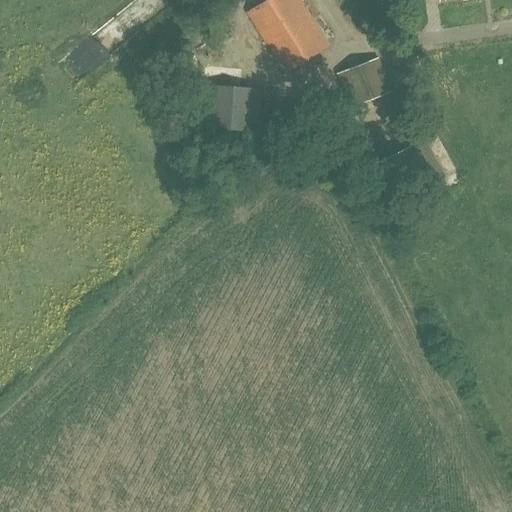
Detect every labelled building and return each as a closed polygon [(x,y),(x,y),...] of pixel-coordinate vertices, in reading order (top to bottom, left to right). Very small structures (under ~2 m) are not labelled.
[(267,0),(248,12),(285,72),(327,45),(299,0),(267,0)] [(379,56),(336,73),(349,107),(392,90),(379,56)] [(290,106),(302,128),(335,112),(322,88),(290,106)] [(274,132),(275,116),(275,114),(275,105),(257,104),(255,131),(274,132)] [(446,177),(424,138),(365,169),(385,208),(446,177)]
